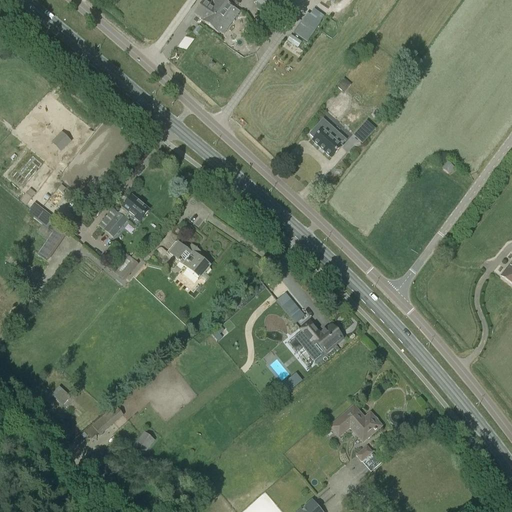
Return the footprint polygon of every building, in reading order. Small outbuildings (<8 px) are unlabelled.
[(218,34),(219,32),(223,35),(239,13),(220,0),(215,0),(212,5),(210,4),(213,1),(211,0),(204,0),(194,14),(203,21),(202,22),(218,34)] [(282,22),(293,6),(284,0),(255,0),(254,3),(266,12),(282,22)] [(306,14),(293,34),(306,42),(319,22),(306,14)] [(301,42),(290,35),(286,41),(297,48),(301,42)] [(344,79),(336,88),(343,94),(351,85),(344,79)] [(309,135),(313,139),(310,142),(330,160),(341,147),(331,138),(336,133),(323,120),(309,135)] [(369,137),(376,130),(367,122),(360,129),(369,137)] [(452,168),(446,164),(442,171),(448,175),(452,168)] [(20,198),(24,205),(34,198),(30,192),(20,198)] [(149,211),(131,197),(122,209),(118,214),(112,210),(98,227),(113,239),(127,221),(125,220),(129,214),(139,223),(149,211)] [(35,221),(41,226),(52,235),(54,233),(58,228),(60,225),(35,204),(29,212),(35,216),(33,219),(35,221)] [(48,241),(50,238),(52,235),(41,226),(40,229),(41,229),(38,233),(48,241)] [(58,228),(54,233),(52,235),(50,238),(48,241),(38,255),(48,262),(67,235),(58,228)] [(187,251),(178,244),(169,254),(178,261),(177,262),(194,275),(193,277),(198,281),(199,279),(199,280),(205,273),(206,274),(210,270),(208,269),(209,267),(196,257),(200,253),(192,246),(187,251)] [(138,257),(133,253),(130,258),(129,257),(115,274),(124,281),(138,265),(135,262),(138,257)] [(511,259),(499,276),(511,286),(511,259)] [(293,338),(313,363),(342,339),(331,326),(320,335),(309,323),(299,331),(300,332),(293,338)] [(220,326),(211,334),(218,341),(222,337),(219,334),(224,330),(220,326)] [(302,382),(295,374),(281,387),(288,395),(294,390),(293,389),(302,382)] [(70,398),(58,387),(51,397),(64,407),(70,398)] [(124,416),(115,407),(85,433),(90,439),(97,434),(99,437),(124,416)] [(364,420),(353,407),(329,428),(338,438),(349,428),(362,443),(380,427),(369,415),(364,420)] [(155,441),(144,433),(131,450),(142,458),(155,441)] [(367,446),(355,456),(361,463),(362,463),(370,473),(381,464),(372,454),(373,453),(367,446)] [(334,495),(321,507),(326,511),(338,511),(345,506),(334,495)] [(319,511),(312,503),(302,511),(319,511)]
